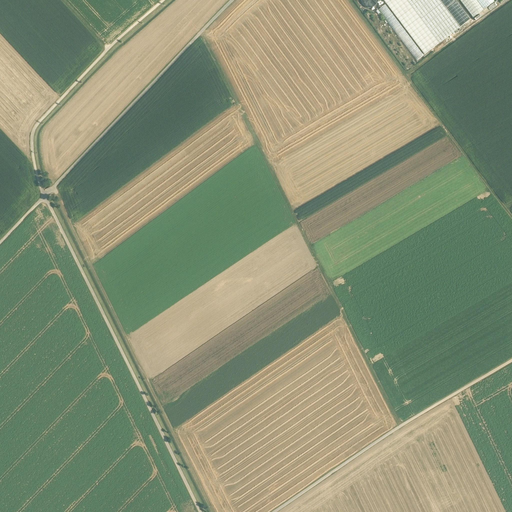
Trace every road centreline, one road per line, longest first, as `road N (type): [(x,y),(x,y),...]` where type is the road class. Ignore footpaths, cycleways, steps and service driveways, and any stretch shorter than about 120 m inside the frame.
road 1 (track): [(201,31),(365,360)]
road 2 (track): [(212,511),(52,188)]
road 3 (track): [(44,196),(199,511)]
road 4 (track): [(511,361),(274,511)]
road 5 (track): [(511,218),(349,0)]
road 6 (track): [(232,0),(44,196)]
road 7 (track): [(164,0),(35,126),(32,155),(44,196)]
road 8 (track): [(509,0),(406,77)]
